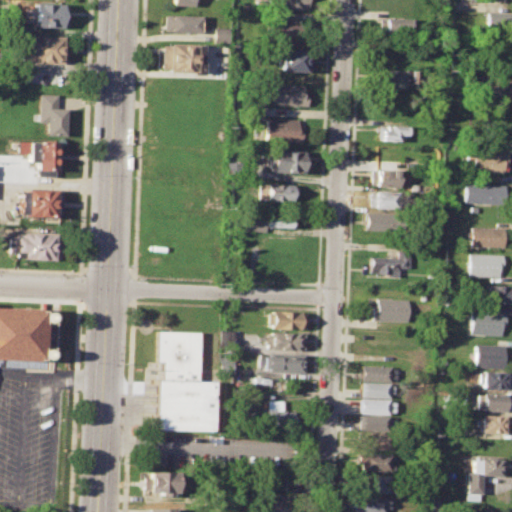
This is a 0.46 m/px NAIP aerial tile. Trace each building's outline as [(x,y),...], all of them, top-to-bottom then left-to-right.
[(275,0),(306,0),(306,10),(275,8),(275,0)] [(28,4),(65,5),(64,28),(27,26),(28,4)] [(483,11),(511,11),(511,30),(482,30),(483,11)] [(162,15),(198,16),(198,32),(161,31),(162,15)] [(376,18),(412,19),(411,37),(376,36),(376,18)] [(267,19),(302,20),(301,43),(266,42),(267,19)] [(210,26),(225,26),(225,43),(210,43),(210,26)] [(18,34),(67,36),(66,63),(17,61),(18,34)] [(158,43),(200,45),(198,73),(164,72),(164,68),(157,68),(158,43)] [(275,48),(308,49),(307,71),(274,70),(275,48)] [(375,69),(417,71),(416,89),(374,87),(375,69)] [(268,83),(302,85),(301,106),(267,105),(268,83)] [(486,85),(511,86),(511,105),(485,105),(486,85)] [(35,94),(54,94),(54,108),(62,108),(62,135),(42,135),(42,121),(35,121),(35,94)] [(155,111),(204,112),(204,128),(183,127),(183,131),(155,130),(155,111)] [(262,117),(296,118),(296,127),(301,127),(300,143),(262,141),(262,117)] [(375,125),(404,126),(403,143),(374,142),(375,125)] [(18,141),(54,142),(53,177),(31,176),(32,162),(24,162),(25,148),(18,148),(18,141)] [(464,149),(506,150),(505,172),(463,170),(464,149)] [(268,150),(304,151),(303,172),(268,170),(268,150)] [(371,171),(396,171),(396,187),(370,186),(371,171)] [(461,183),(495,184),(495,204),(460,203),(461,183)] [(257,184),(291,185),(290,201),(257,200),(257,184)] [(15,190),(22,191),(22,187),(53,188),(53,193),(59,193),(59,213),(53,213),(52,217),(20,216),(20,212),(14,212),(15,190)] [(368,191),(396,192),(396,208),(367,207),(368,191)] [(263,211),(293,212),(293,228),(263,227),(263,211)] [(362,213),(393,214),(393,231),(361,230),(362,213)] [(244,216),(261,216),(260,230),(243,229),(244,216)] [(467,227),(502,228),(501,247),(466,246),(467,227)] [(1,236),(16,237),(16,231),(50,232),(49,260),(11,258),(12,253),(1,252),(1,236)] [(366,257),(394,258),(394,250),(408,251),(407,267),(396,267),(395,275),(366,273),(366,257)] [(464,253),(501,255),(501,268),(496,268),(495,277),(463,276),(464,253)] [(482,285),(509,287),(508,303),(481,301),(482,285)] [(369,306),(374,306),(374,299),(406,300),(405,322),(369,321),(369,306)] [(0,366),(46,369),(47,310),(0,308),(0,366)] [(266,311),(304,313),(303,330),(265,328),(266,311)] [(467,315),(478,316),(478,311),(501,312),(501,327),(497,327),(497,335),(467,334),(467,315)] [(154,331),(198,332),(196,381),(211,381),(209,431),(150,428),(151,405),(152,380),(158,380),(159,361),(153,361),(154,331)] [(266,332),(302,334),(301,350),(265,348),(266,332)] [(471,343),(501,345),(500,368),(470,367),(471,343)] [(257,356),(274,357),(274,353),(301,355),(300,373),(256,371),(257,356)] [(359,365),(390,366),(389,381),(358,380),(359,365)] [(479,370),(507,372),(507,389),(478,388),(479,370)] [(359,382),(387,384),(387,397),(358,396),(359,382)] [(472,393),(506,394),(506,412),(472,410),(472,393)] [(358,399),(387,400),(387,414),(357,413),(358,399)] [(262,410),(292,411),(291,426),(262,425),(262,410)] [(473,413),(505,415),(504,434),(472,432),(473,413)] [(358,415),(387,417),(386,431),(357,429),(358,415)] [(363,432),(387,434),(386,450),(362,449),(363,432)] [(352,452),(385,454),(384,472),(359,471),(359,463),(352,463),(352,452)] [(463,470),(470,471),(470,457),(504,458),(503,477),(478,476),(477,494),(462,494),(463,470)] [(140,477),(146,477),(146,471),(172,472),(172,497),(152,497),(152,493),(140,493),(140,477)] [(360,474),(383,475),(382,492),(359,491),(360,474)] [(353,511),(353,497),(388,498),(387,508),(382,508),(382,511),(353,511)] [(254,511),(255,499),(284,500),(283,511),(254,511)]
